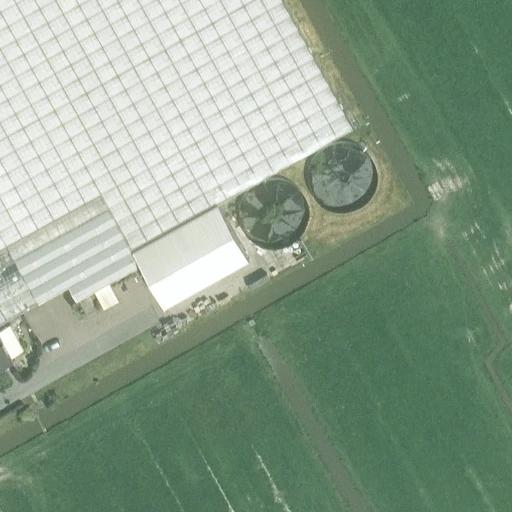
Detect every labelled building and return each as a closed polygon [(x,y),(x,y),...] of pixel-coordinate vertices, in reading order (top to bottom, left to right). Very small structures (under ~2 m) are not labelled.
[(0,0),(0,322),(67,285),(75,299),(79,297),(88,292),(141,263),(164,305),(249,257),(218,201),(354,126),(284,0),(0,0)] [(372,157),(368,152),(363,148),(358,145),(352,143),(347,142),(341,142),(335,143),(329,145),(324,147),(319,151),(315,155),(312,160),(309,166),(308,171),(307,177),(308,183),(309,189),(312,194),(315,199),(319,204),(324,207),(330,210),(335,212),(341,212),(347,212),(353,211),(359,209),(364,205),(368,201),(372,197),(375,191),(377,186),(378,180),(378,174),(377,168),(375,162),(372,157)] [(303,193),(299,189),(294,185),(289,182),(284,180),(278,179),(272,178),(266,179),(261,181),(256,184),(251,187),(247,191),(244,196),(241,202),(240,207),(239,213),(240,219),(241,225),(244,230),(247,235),(251,239),(256,243),(261,245),(267,247),(273,248),(279,248),(285,246),(290,244),(295,241),(300,237),(303,232),(306,227),(308,221),(309,215),(309,210),(308,204),(306,198),(303,193)] [(95,306),(88,292),(79,297),(86,311),(95,306)] [(0,362),(12,356),(11,354),(22,348),(10,323),(0,329),(0,362)]
